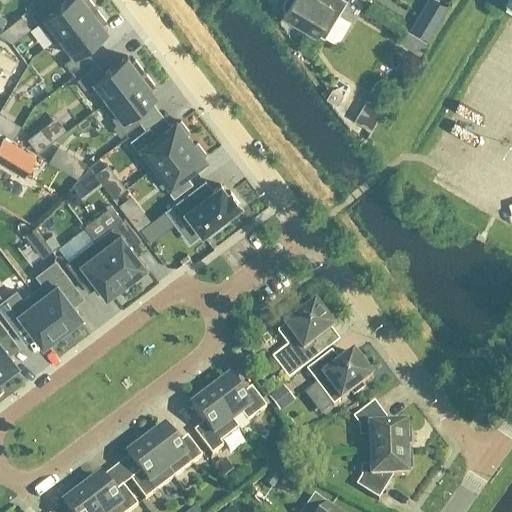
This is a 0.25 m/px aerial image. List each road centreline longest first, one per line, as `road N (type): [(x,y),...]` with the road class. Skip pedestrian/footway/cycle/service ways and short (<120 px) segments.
road 1 (residential): [(220,303),(215,319),(223,338),(43,477),(15,482),(0,474)]
road 2 (residential): [(310,235),(133,0)]
road 3 (residential): [(483,463),(310,235)]
road 4 (residential): [(220,303),(161,301),(0,425)]
